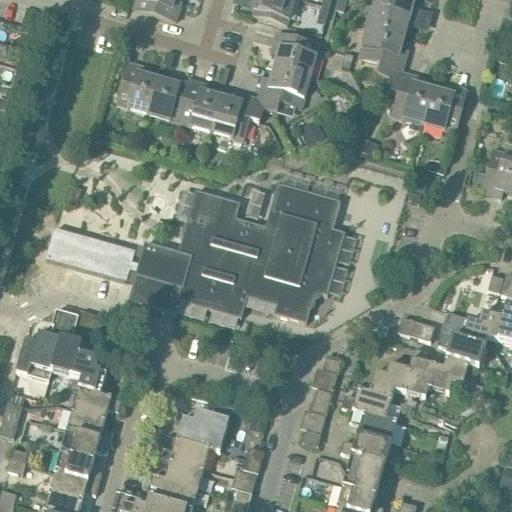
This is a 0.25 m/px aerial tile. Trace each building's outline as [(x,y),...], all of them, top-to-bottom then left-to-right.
[(135,0),(132,13),(169,23),(176,25),(181,6),(174,4),(175,0),(135,0)] [(291,0),(256,0),(253,13),(251,21),(287,30),(289,23),(295,1),(291,0)] [(322,0),(320,8),(329,11),(331,0),(322,0)] [(347,1),(344,0),(338,0),(335,13),(343,15),(347,1)] [(409,19),(414,0),(375,0),(373,8),(409,19)] [(329,11),(320,8),(316,22),(325,24),(329,11)] [(403,40),(409,19),(373,8),(367,30),(403,40)] [(376,78),(387,81),(390,82),(400,76),(407,53),(400,52),(403,40),(367,30),(358,62),(379,68),(376,78)] [(319,49),(276,36),(270,57),(277,59),(273,71),(309,81),(319,49)] [(162,69),(166,55),(158,53),(154,67),(162,69)] [(166,55),(162,69),(170,71),(174,57),(166,55)] [(345,57),(341,71),(350,73),(353,59),(345,57)] [(128,67),(116,110),(148,119),(158,83),(146,80),(148,73),(128,67)] [(228,73),(220,71),(216,84),(224,86),(228,73)] [(263,113),(277,117),(279,107),(300,113),(309,81),(273,71),(270,83),(263,81),(256,103),(263,113)] [(390,82),(386,96),(397,99),(391,120),(422,129),(432,93),(421,89),(423,83),(400,76),(390,82)] [(148,119),(179,128),(191,85),(172,80),(170,87),(158,83),(148,119)] [(179,128),(210,136),(220,100),(209,97),(211,91),(191,85),(179,128)] [(455,138),(467,95),(446,89),(445,96),(432,93),(422,129),(455,138)] [(259,128),(262,117),(263,113),(256,103),(234,97),(233,104),(220,100),(210,136),(242,145),(248,125),(259,128)] [(299,133),(310,153),(327,144),(316,124),(299,133)] [(511,159),(494,154),(489,170),(487,178),(477,175),(472,191),(482,194),(481,197),(501,203),(503,196),(511,198),(511,159)] [(433,162),(430,174),(444,178),(448,166),(433,162)] [(45,263),(45,264),(58,267),(66,270),(122,285),(123,285),(126,286),(129,274),(136,276),(135,280),(178,292),(171,317),(175,318),(179,305),(210,314),(241,323),(247,301),(276,310),(274,319),(306,328),(310,314),(310,313),(307,313),(312,296),(321,299),(327,300),(336,268),(345,237),(332,234),(340,206),(308,197),(277,188),(265,231),(236,224),(240,208),(195,195),(186,227),(186,228),(188,228),(185,242),(182,241),(178,257),(144,247),(138,269),(137,268),(132,267),(135,256),(54,233),(45,263)] [(69,191),(64,206),(75,209),(80,194),(69,191)] [(418,208),(421,199),(411,196),(408,205),(418,208)] [(132,289),(128,305),(163,315),(171,317),(178,292),(135,280),(132,289)] [(502,283),(490,280),(486,295),(498,298),(502,283)] [(495,345),(511,349),(511,312),(504,310),(501,321),(502,322),(495,345)] [(34,347),(24,344),(15,377),(47,386),(50,377),(49,376),(59,342),(58,342),(60,333),(61,333),(66,318),(54,315),(50,330),(52,331),(49,340),(37,336),(34,347)] [(446,316),(440,338),(461,344),(484,351),(486,342),(495,345),(502,322),(501,321),(480,315),(477,325),(467,322),(446,316)] [(70,346),(73,337),(77,321),(66,318),(61,333),(60,333),(58,342),(59,342),(49,376),(70,382),(76,359),(77,359),(80,349),(70,346)] [(408,340),(412,326),(401,323),(397,337),(408,340)] [(418,343),(422,329),(412,326),(408,340),(418,343)] [(96,327),(92,342),(104,346),(108,330),(96,327)] [(422,329),(418,343),(429,346),(433,332),(422,329)] [(461,344),(440,338),(436,350),(447,353),(444,363),(468,369),(467,370),(478,373),(484,351),(461,344)] [(414,353),(408,373),(409,374),(403,397),(424,403),(427,392),(426,392),(432,369),(423,367),(426,356),(414,353)] [(100,400),(106,379),(96,376),(99,365),(77,359),(76,359),(70,382),(79,385),(77,394),(100,400)] [(322,374),(337,378),(341,366),(326,362),(322,374)] [(426,392),(427,392),(448,398),(451,389),(461,392),(467,370),(468,369),(444,363),(442,372),(432,369),(426,392)] [(391,403),(393,394),(403,397),(409,374),(408,373),(387,368),(384,378),(374,375),(368,396),(368,397),(391,403)] [(314,405),(329,409),(332,397),(317,393),(314,405)] [(385,423),(391,403),(368,397),(368,396),(357,393),(355,403),(345,401),(341,413),(351,416),(352,415),(385,424),(385,423)] [(107,414),(117,417),(120,405),(100,400),(77,394),(71,415),(105,424),(107,414)] [(329,409),(314,405),(311,416),(326,420),(329,409)] [(3,418),(18,422),(21,411),(6,407),(3,418)] [(108,447),(112,436),(102,434),(105,424),(71,415),(65,435),(108,447)] [(208,453),(219,456),(228,424),(195,415),(192,425),(181,422),(176,443),(175,444),(208,453)] [(352,415),(351,416),(351,417),(348,426),(359,429),(356,439),(390,448),(396,426),(385,423),(385,424),(352,415)] [(0,428),(15,432),(18,422),(3,418),(0,428)] [(15,432),(0,428),(0,440),(12,444),(15,432)] [(96,456),(105,459),(108,447),(65,435),(59,456),(93,466),(96,456)] [(320,439),(305,435),(302,447),(317,451),(320,439)] [(384,470),(390,448),(356,439),(354,448),(344,445),(340,457),(350,460),(384,470)] [(202,474),(208,453),(175,444),(176,443),(165,440),(162,453),(172,456),(169,465),(202,474)] [(245,463),(260,467),(262,457),(248,452),(245,463)] [(24,469),(27,457),(14,453),(11,465),(24,469)] [(100,478),(90,475),(93,466),(59,456),(53,477),(97,489),(100,478)] [(320,483),(325,461),(315,459),(310,481),(320,483)] [(375,500),(378,489),(382,475),(384,470),(350,460),(349,465),(341,491),(375,500)] [(260,467),(245,463),(241,475),(236,473),(234,483),(254,489),(260,467)] [(24,469),(11,465),(8,475),(21,479),(24,469)] [(196,495),(202,474),(169,465),(167,475),(156,472),(153,483),(196,495)] [(84,498),(94,501),(97,489),(53,477),(47,498),(81,508),(84,498)] [(191,511),(196,495),(153,483),(150,494),(160,497),(156,511),(191,511)] [(232,505),(248,510),(254,489),(234,483),(231,492),(237,493),(236,494),(232,505)] [(337,511),(379,511),(372,510),(375,500),(341,491),(336,511),(337,511)] [(0,507),(13,511),(16,500),(2,496),(0,502),(0,507)] [(79,511),(81,508),(47,498),(43,511),(79,511)]
